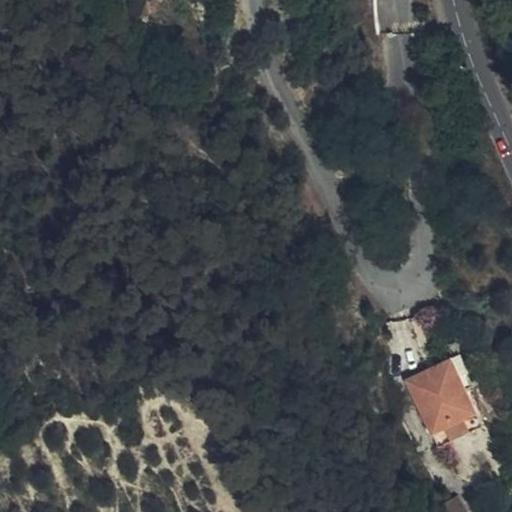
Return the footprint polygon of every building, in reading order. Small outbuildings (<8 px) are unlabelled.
[(386,158),(385,138),(364,139),(365,159),(386,158)] [(464,405),(472,404),(472,392),(464,394),(464,405)] [(439,420),(437,412),(415,418),(429,475),(478,464),(472,440),(466,414),(464,405),(445,410),(447,418),(439,420)] [(445,410),(437,412),(439,420),(447,418),(445,410)] [(478,464),(429,475),(433,491),(481,480),(478,464)] [(447,511),(467,511),(459,498),(444,507),(447,511)]
